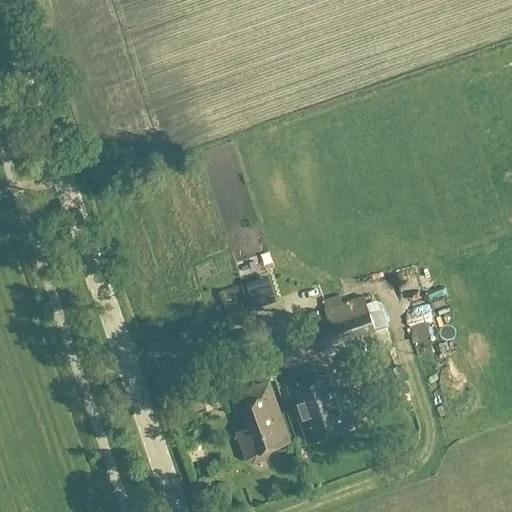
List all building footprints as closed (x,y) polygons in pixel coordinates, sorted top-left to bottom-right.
[(306,333),(315,356),(356,341),(360,352),(388,340),(375,306),(365,309),(360,298),(322,312),(327,326),(306,333)] [(203,318),(187,323),(191,332),(206,327),(203,318)] [(247,337),(236,341),(243,361),(254,358),(247,337)] [(406,390),(399,368),(385,373),(392,395),(406,390)] [(356,412),(350,395),(344,378),(333,382),(330,374),(327,374),(327,372),(319,369),(306,374),(303,379),(292,383),(291,385),(292,387),(288,388),(305,439),(308,438),(310,442),(346,429),(345,426),(348,425),(345,416),(356,412)] [(214,374),(178,385),(187,413),(202,409),(200,404),(221,397),(214,374)] [(266,451),(286,444),(266,384),(235,395),(247,430),(235,435),(244,462),(251,465),(264,460),(267,454),(266,451)]
